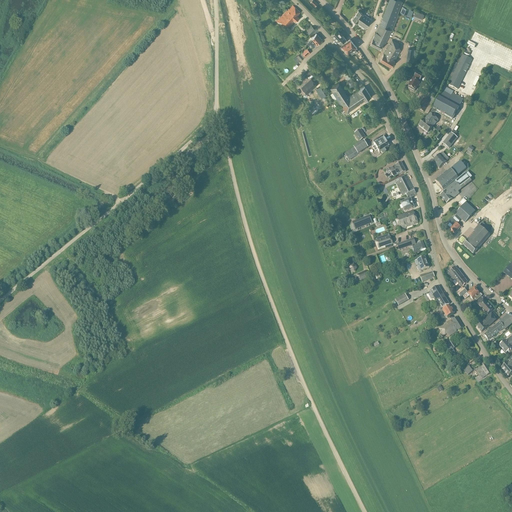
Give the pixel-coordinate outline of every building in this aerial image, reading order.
[(293,5),(286,12),(276,21),(282,27),(284,24),(286,25),(287,24),(290,27),(296,21),(298,18),(296,16),(300,12),(293,5)] [(402,7),(400,13),(410,17),(413,11),(402,7)] [(353,20),(357,23),(365,29),(372,19),(363,13),(363,14),(358,11),(353,20)] [(421,20),(424,14),(415,11),(412,17),(421,20)] [(380,49),(382,46),(384,47),(392,31),(379,25),(372,39),(373,39),(370,44),(380,49)] [(316,31),(311,26),(306,31),(311,36),(316,31)] [(346,40),(337,30),(331,35),(340,45),(346,40)] [(316,34),(311,39),(308,41),(314,47),(316,45),(322,40),(316,34)] [(350,39),(341,47),(347,54),(356,47),(350,39)] [(393,53),(390,52),(394,46),(396,48),(398,45),(399,44),(392,39),(383,53),(383,54),(380,60),(387,64),(392,55),(391,55),(393,53)] [(396,48),(394,46),(390,52),(393,53),(391,55),(392,55),(387,64),(391,67),(394,60),(401,50),(399,47),(400,46),(398,45),(396,48)] [(301,52),(305,57),(310,53),(306,48),(301,52)] [(472,60),(463,55),(458,64),(459,65),(449,85),(458,90),(472,60)] [(349,81),(351,79),(345,72),(343,74),(349,81)] [(417,73),(415,76),(409,86),(412,88),(412,89),(415,90),(419,83),(416,82),(418,79),(420,81),(423,76),(417,73)] [(306,92),(307,93),(317,85),(311,78),(307,82),(305,84),(302,87),(304,90),(304,91),(305,92),(306,92)] [(347,113),(365,101),(365,100),(371,96),(364,86),(358,90),(348,96),(339,83),(330,88),(339,103),(347,113)] [(319,87),(316,88),(320,96),(322,98),(327,94),(321,85),(319,87)] [(439,98),(434,108),(433,109),(436,111),(437,111),(441,113),(444,116),(452,120),(458,108),(463,99),(452,93),(450,97),(442,93),(439,98)] [(424,113),(430,103),(424,99),(418,109),(424,113)] [(434,116),(437,111),(436,111),(433,109),(430,114),(424,121),(432,127),(438,120),(434,116)] [(432,127),(424,121),(424,120),(419,126),(428,133),(432,127)] [(358,139),(360,141),(365,138),(363,135),(360,130),(355,134),(358,139)] [(457,138),(451,134),(443,144),(449,149),(457,138)] [(387,152),(385,150),(389,147),(383,137),(373,143),(380,153),(381,152),(382,155),(387,152)] [(364,141),(344,154),(349,161),(368,148),(364,141)] [(447,162),(440,155),(433,161),(439,168),(447,162)] [(458,178),(457,177),(467,169),(460,161),(451,170),(447,173),(447,172),(435,181),(443,190),(458,178)] [(396,167),(400,174),(400,175),(406,172),(401,164),(396,167)] [(393,178),(394,177),(400,174),(396,167),(391,169),(390,168),(386,171),(384,172),(386,177),(391,175),(393,178)] [(459,193),(458,192),(461,190),(460,188),(470,180),(469,179),(472,177),(467,171),(452,184),(445,190),(446,191),(440,196),(447,204),(452,199),(459,193)] [(416,194),(413,189),(414,189),(408,178),(396,184),(401,195),(402,195),(402,196),(406,195),(407,198),(416,194)] [(472,207),(477,213),(490,202),(484,196),(472,207)] [(414,208),(411,199),(401,203),(405,212),(414,208)] [(475,212),(466,203),(455,214),(465,223),(475,212)] [(402,230),(418,223),(413,211),(397,217),(402,230)] [(455,214),(452,217),(458,223),(461,220),(455,214)] [(372,217),(354,224),(356,229),(374,223),(372,217)] [(448,222),(453,227),(450,229),(455,233),(460,227),(461,226),(458,223),(452,217),(448,222)] [(479,226),(474,232),(475,233),(469,241),(468,240),(463,246),(473,254),(478,249),(490,236),(489,235),(492,231),(482,223),(479,226)] [(391,237),(376,242),(379,249),(393,244),(391,237)] [(403,243),(397,245),(399,250),(415,244),(414,239),(410,240),(403,243)] [(423,242),(412,246),(410,247),(411,250),(412,250),(413,254),(426,249),(423,242)] [(415,262),(417,265),(416,266),(416,267),(416,268),(417,268),(418,268),(419,272),(429,268),(425,258),(417,261),(415,262)] [(511,279),(511,263),(503,273),(511,279)] [(467,282),(458,270),(455,267),(448,273),(454,280),(455,279),(461,287),(467,282)] [(366,271),(357,275),(359,281),(368,277),(366,271)] [(432,272),(420,277),(423,282),(434,277),(432,272)] [(480,294),(476,290),(477,289),(475,286),(467,294),(470,297),(470,298),(472,300),(473,300),(475,299),(477,301),(482,296),(480,294)] [(440,304),(447,300),(439,287),(430,292),(436,302),(438,301),(439,304),(440,304)] [(493,310),(490,307),(482,298),(476,303),(484,312),(483,313),(486,316),(493,310)] [(447,300),(440,304),(439,304),(437,306),(439,311),(442,309),(449,305),(447,300)] [(443,310),(447,317),(454,313),(450,306),(443,310)] [(494,322),(492,320),(496,316),(496,317),(493,312),(476,326),(482,333),(494,322)] [(488,332),(485,335),(489,340),(493,337),(504,329),(505,330),(511,323),(511,318),(507,315),(499,322),(500,323),(493,328),(492,328),(488,331),(488,332)] [(457,317),(439,329),(443,336),(447,334),(449,336),(456,332),(455,330),(457,328),(458,331),(464,327),(457,317)] [(505,341),(499,346),(506,354),(511,350),(511,336),(506,341),(505,341)] [(509,377),(511,373),(511,355),(506,361),(507,362),(501,368),(509,377)] [(477,370),(482,379),(492,373),(487,364),(477,370)] [(468,376),(470,374),(473,371),(468,366),(463,370),(464,371),(468,376)]
